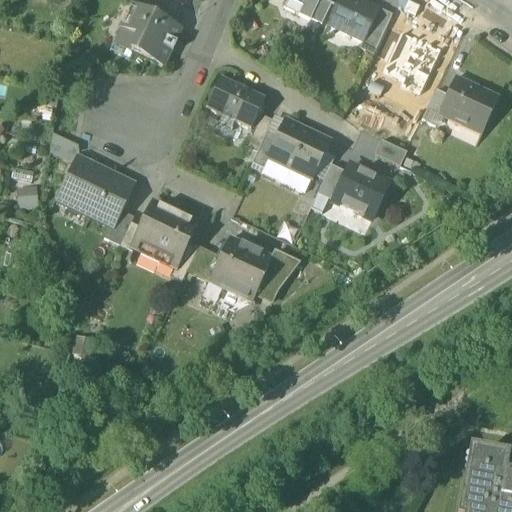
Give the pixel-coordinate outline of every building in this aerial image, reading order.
[(167,2),(163,0),(146,0),(140,13),(173,29),(182,9),(167,2)] [(320,2),(315,0),(299,0),(299,2),(297,1),(290,15),(309,24),(310,22),(320,2)] [(378,12),(353,0),(337,0),(325,26),(362,44),(363,44),(378,12)] [(329,6),(320,2),(310,22),(319,26),(329,6)] [(140,13),(131,9),(120,33),(110,54),(129,63),(132,57),(161,71),(169,55),(172,56),(176,47),(173,45),(180,32),(173,29),(140,13)] [(392,18),(378,12),(363,44),(362,44),(358,53),(372,60),(392,18)] [(263,101),(218,80),(204,112),(220,119),(218,124),(231,130),(233,125),(249,132),(263,101)] [(497,103),(453,82),(445,99),(436,118),(479,139),(497,103)] [(435,95),(426,114),(436,118),(445,99),(435,95)] [(308,136),(285,125),(278,139),(264,172),(262,175),(285,186),(308,136)] [(256,157),(252,167),(264,172),(278,139),(267,134),(262,144),(256,157)] [(308,136),(285,186),(304,195),(328,145),(308,136)] [(74,147),(52,137),(50,154),(72,165),(73,161),(74,147)] [(262,144),(251,139),(246,140),(241,150),(256,157),(262,144)] [(400,170),(406,156),(383,145),(376,160),(400,170)] [(130,186),(77,161),(63,191),(69,194),(62,208),(108,229),(110,230),(118,213),(130,186)] [(371,222),(388,186),(350,168),(346,177),(334,204),(371,222)] [(319,198),(334,204),(346,177),(332,170),(319,198)] [(35,189),(16,190),(18,209),(37,208),(35,189)] [(195,227),(152,206),(140,231),(131,249),(133,250),(164,264),(167,257),(177,262),(178,263),(187,245),(195,227)] [(133,220),(118,213),(110,230),(108,229),(102,242),(119,250),(130,226),(133,220)] [(130,226),(119,250),(131,256),(133,250),(131,249),(140,231),(130,226)] [(271,262),(229,242),(220,260),(221,261),(209,286),(252,306),(255,299),(270,306),(276,294),(297,267),(274,256),(271,262)] [(187,245),(178,263),(177,262),(168,280),(182,286),(187,275),(198,251),(199,250),(187,245)] [(220,260),(199,250),(198,251),(187,275),(209,286),(221,261),(220,260)] [(511,511),(511,471),(466,463),(457,511),(511,511)]
